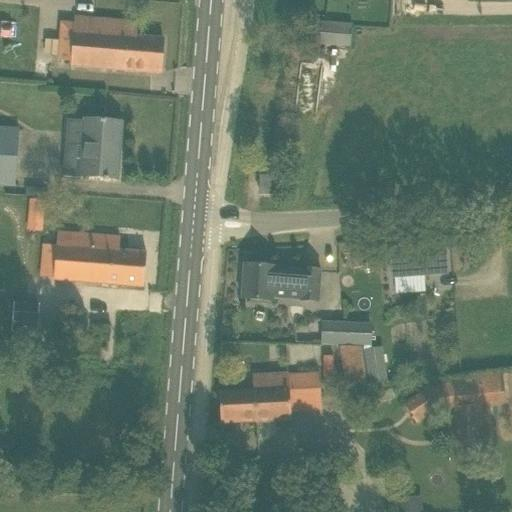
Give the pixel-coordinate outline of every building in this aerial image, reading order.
[(57,61),(71,62),(71,65),(160,73),(163,39),(135,37),(136,24),(75,18),(75,23),(60,22),(57,61)] [(351,46),(352,25),(318,23),(317,45),(351,46)] [(85,119),(85,122),(67,121),(65,144),(83,145),(80,177),(107,182),(108,179),(116,180),(121,123),(85,119)] [(0,187),(15,189),(20,132),(0,130),(0,187)] [(277,178),(261,176),(259,196),(276,197),(277,178)] [(59,235),(58,246),(42,245),(39,279),(143,288),(146,254),(118,251),(120,238),(59,235)] [(389,250),(390,277),(394,277),(424,276),(448,275),(447,247),(389,250)] [(273,302),(274,298),(318,302),(320,272),(243,265),(241,299),(273,302)] [(321,322),(321,345),(371,346),(371,323),(321,322)] [(76,339),(75,357),(99,358),(100,341),(76,339)] [(383,346),(364,348),(369,385),(388,382),(383,346)] [(370,403),(361,348),(318,347),(322,373),(343,370),(347,400),(361,399),(362,404),(370,403)] [(474,380),(424,385),(425,390),(403,403),(414,422),(436,410),(452,409),(454,441),(489,439),(486,406),(505,405),(502,370),(473,373),(474,380)] [(322,411),(318,375),(253,378),(253,391),(219,393),(220,424),(290,421),(290,412),(322,411)] [(330,487),(329,457),(308,457),(309,481),(311,481),(312,493),(327,492),(326,488),(330,487)] [(396,511),(422,511),(421,497),(395,500),(396,511)]
